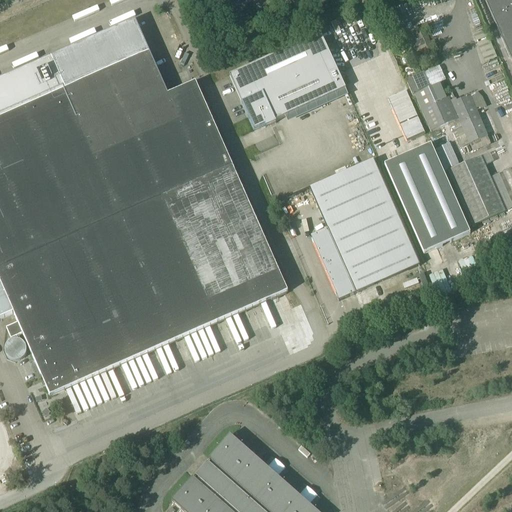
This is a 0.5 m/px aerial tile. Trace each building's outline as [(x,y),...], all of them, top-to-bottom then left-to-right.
[(511,0),(492,0),(485,3),(511,65),(511,0)] [(0,81),(0,319),(13,314),(18,324),(6,329),(11,340),(22,335),(38,370),(43,382),(45,388),(50,398),(64,392),(254,309),(267,303),(271,301),(277,299),(288,294),(247,202),(236,177),(233,170),(197,89),(196,86),(195,84),(192,86),(188,88),(178,92),(168,97),(135,22),(0,81)] [(425,33),(421,35),(417,28),(386,42),(389,49),(395,45),(396,46),(404,42),(405,45),(407,44),(410,51),(415,49),(417,55),(422,53),(424,56),(421,61),(424,68),(438,62),(425,33)] [(338,75),(321,36),(309,41),(240,72),(229,77),(230,77),(254,132),(264,127),(265,129),(271,127),(276,124),(275,122),(284,118),(341,93),(345,91),(338,75)] [(257,45),(253,41),(248,45),(252,49),(257,45)] [(424,73),(405,81),(413,98),(415,97),(430,133),(449,125),(460,149),(469,145),(470,146),(488,139),(470,97),(456,103),(452,93),(447,95),(446,95),(441,83),(445,82),(439,69),(425,75),(424,73)] [(430,147),(384,167),(423,256),(470,236),(430,147)] [(472,228),(505,214),(481,159),(448,173),(472,228)] [(339,303),(355,295),(356,296),(419,267),(372,163),(308,192),(326,232),(311,239),(339,303)] [(418,277),(423,290),(428,288),(423,275),(418,277)] [(13,341),(12,342),(10,342),(10,343),(8,344),(7,345),(6,346),(6,347),(6,348),(5,349),(5,350),(5,351),(5,352),(5,353),(5,354),(5,355),(6,356),(6,357),(7,358),(7,359),(8,359),(9,361),(10,361),(11,362),(13,362),(14,362),(16,363),(17,363),(18,362),(19,362),(20,362),(21,361),(23,360),(24,359),(25,358),(25,357),(26,356),(26,355),(26,354),(27,353),(27,352),(27,351),(26,350),(26,349),(26,348),(26,347),(25,346),(24,345),(23,344),(23,343),(21,342),(20,342),(19,341),(17,341),(16,341),(14,341),(13,341)] [(172,502),(182,511),(314,511),(230,437),(209,460),(210,461),(208,464),(208,463),(196,477),(196,478),(194,480),(193,479),(172,502)]
